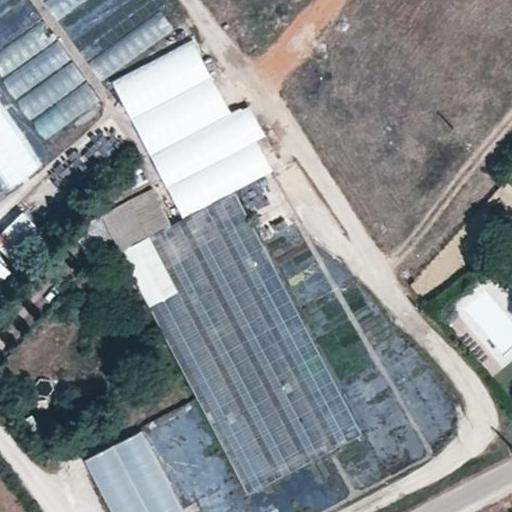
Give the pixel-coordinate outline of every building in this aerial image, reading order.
[(0,0),(0,15),(25,0),(0,0)] [(72,0),(46,0),(53,15),(75,5),(72,0)] [(91,30),(74,41),(85,58),(102,47),(91,30)] [(87,83),(33,119),(51,145),(104,109),(87,83)] [(0,197),(44,167),(0,101),(0,197)] [(102,211),(120,249),(171,224),(152,186),(102,211)] [(171,224),(120,249),(246,492),(362,432),(235,192),(171,224)] [(0,243),(8,253),(38,227),(22,210),(0,229),(0,243)] [(0,257),(0,292),(17,276),(0,257)] [(83,454),(111,511),(184,511),(142,426),(83,454)]
